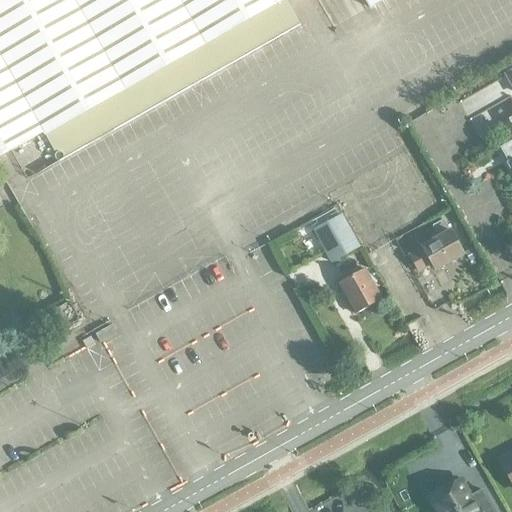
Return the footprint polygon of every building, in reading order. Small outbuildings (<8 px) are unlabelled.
[(282,0),(0,0),(0,58),(44,135),(282,0)] [(0,159),(44,135),(0,58),(0,159)] [(310,222),(314,229),(313,230),(331,263),(360,247),(342,214),(338,216),(334,208),(310,222)] [(421,248),(408,255),(419,272),(432,265),(435,270),(463,254),(444,220),(426,230),(431,239),(420,246),(421,248)] [(364,269),(337,283),(354,314),(381,299),(364,269)] [(101,343),(116,335),(111,326),(96,334),(101,343)] [(511,452),(499,460),(511,483),(511,452)] [(494,511),(488,500),(476,507),(460,480),(429,497),(437,511),(494,511)]
